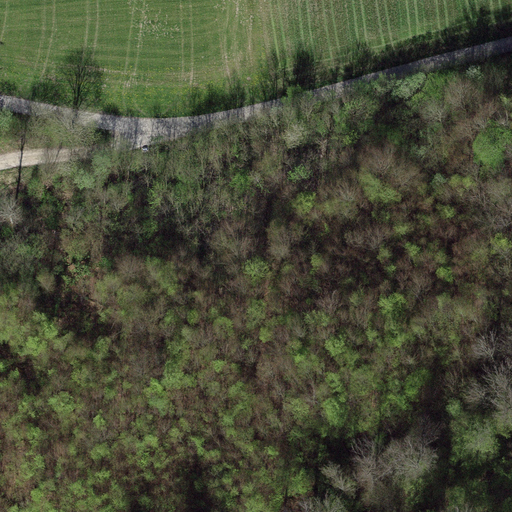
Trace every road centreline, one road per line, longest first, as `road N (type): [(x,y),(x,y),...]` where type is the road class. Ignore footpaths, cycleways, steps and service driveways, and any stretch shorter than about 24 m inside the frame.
road 1 (track): [(511,45),(279,107),(148,126)]
road 2 (track): [(148,126),(113,146),(0,160)]
road 3 (track): [(148,126),(0,100)]
